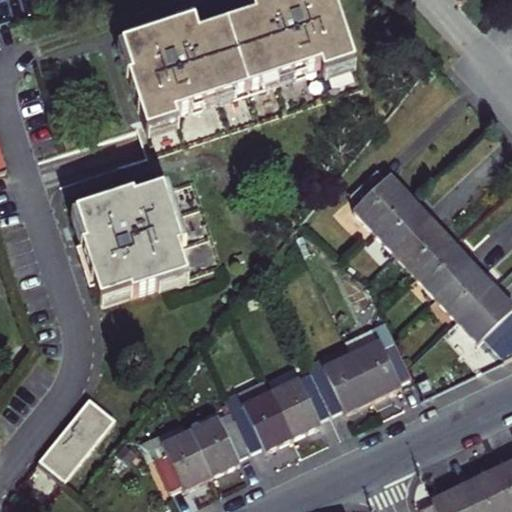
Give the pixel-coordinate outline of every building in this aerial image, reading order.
[(337,13),(333,14),(328,0),(272,0),(250,7),(254,20),(199,39),(195,26),(154,39),(122,50),(132,80),(128,82),(140,118),(147,137),(178,127),(175,119),(221,104),(248,95),(279,85),(321,71),(324,79),(355,69),(337,13)] [(426,71),(432,65),(420,52),(413,57),(426,71)] [(387,184),(378,174),(350,199),(359,210),(353,215),(374,238),(411,203),(400,192),(390,181),(387,184)] [(135,202),(134,199),(77,218),(87,249),(83,250),(101,306),(132,296),(133,300),(188,282),(179,253),(183,251),(174,222),(164,193),(135,202)] [(420,213),(411,203),(374,238),(395,260),(436,222),(430,215),(424,209),(420,213)] [(436,222),(395,260),(416,282),(453,247),(444,238),(448,235),(442,228),(436,222)] [(453,247),(416,282),(436,304),(477,266),(471,259),(465,253),(461,256),(453,247)] [(477,266),(436,304),(457,326),(494,291),(486,282),(489,278),(483,272),(477,266)] [(494,291),(457,326),(478,348),(484,343),(494,353),(511,335),(511,309),(505,302),(494,291)] [(385,326),(345,345),(352,359),(380,346),(384,354),(395,349),(393,344),(385,326)] [(380,346),(352,359),(374,406),(388,399),(402,392),(400,388),(411,383),(406,373),(395,349),(384,354),(380,346)] [(319,364),(307,369),(311,379),(331,421),(343,415),(346,419),(360,412),(374,406),(352,359),(323,373),(319,364)] [(299,385),(271,398),(293,444),(307,437),(321,431),(319,426),(331,421),(311,379),(299,385)] [(265,385),(224,404),(231,417),(243,411),(271,398),(265,385)] [(243,411),(231,417),(251,459),(263,453),(265,458),(279,451),(293,444),(271,398),(243,411)] [(90,404),(40,466),(64,486),(115,424),(90,404)] [(219,423),(190,436),(212,482),(226,475),(240,469),(238,465),(251,459),(231,417),(219,423)] [(212,482),(190,436),(162,449),(166,457),(153,463),(170,497),(176,494),(182,492),(184,495),(212,482)] [(130,469),(138,458),(127,449),(119,460),(130,469)] [(503,511),(511,511),(511,461),(496,469),(498,473),(487,478),(503,511)] [(469,511),(503,511),(487,478),(476,484),(474,480),(458,487),(469,511)] [(469,511),(458,487),(442,495),(443,499),(431,505),(433,508),(424,511),(469,511)]
